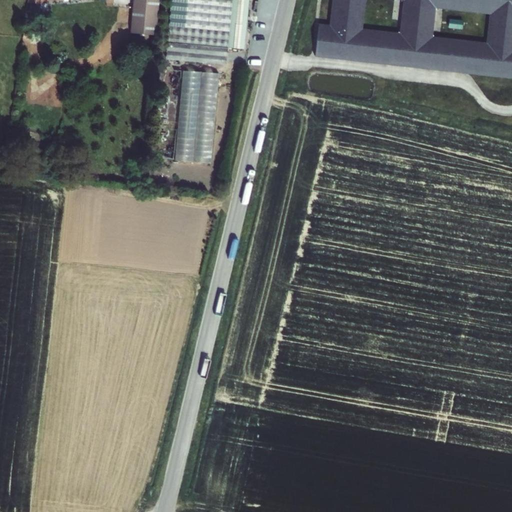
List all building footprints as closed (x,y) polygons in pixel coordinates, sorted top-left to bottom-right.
[(132,0),(130,32),(157,34),(159,0),(132,0)] [(170,0),(165,59),(225,65),(227,47),(231,0),(170,0)] [(231,0),(227,47),(244,48),(247,0),(231,0)] [(511,0),(331,0),(329,25),(318,24),(314,56),(511,78),(511,0)] [(160,68),(153,158),(211,163),(218,73),(180,70),(160,68)]
